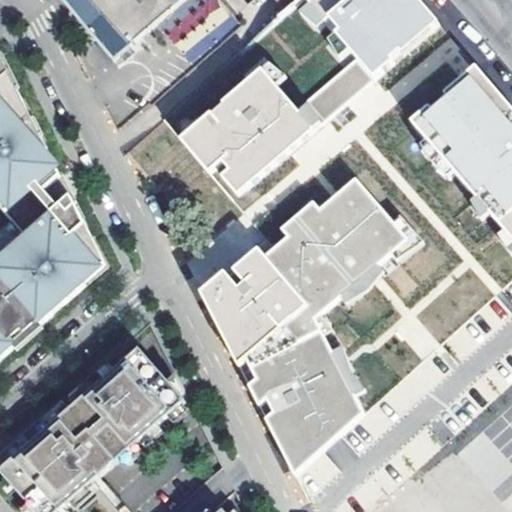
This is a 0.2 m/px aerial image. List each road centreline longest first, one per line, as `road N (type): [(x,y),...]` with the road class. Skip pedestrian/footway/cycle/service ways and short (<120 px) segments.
road 1 (residential): [(19,0),(39,24),(163,271)]
road 2 (residential): [(163,271),(282,511)]
road 3 (residential): [(0,416),(163,271)]
